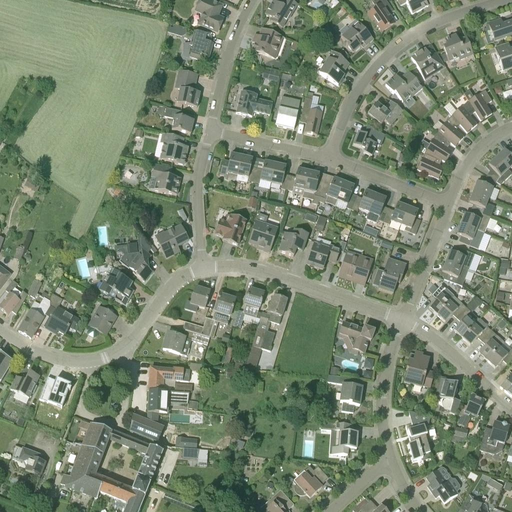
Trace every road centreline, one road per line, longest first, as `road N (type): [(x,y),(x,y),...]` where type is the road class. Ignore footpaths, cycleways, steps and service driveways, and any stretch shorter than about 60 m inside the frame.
road 1 (residential): [(328,157),(354,94),(397,44),(501,0)]
road 2 (residential): [(401,319),(267,272),(202,268)]
road 3 (residential): [(87,362),(81,414),(116,422),(128,370),(120,351)]
road 4 (residential): [(391,460),(382,399),(401,319)]
road 5 (residential): [(511,408),(453,352),(401,319)]
road 6 (residential): [(210,130),(197,184),(202,268)]
road 7 (residential): [(210,130),(231,43),(251,0)]
road 8 (residential): [(447,202),(328,157)]
road 9 (residential): [(401,319),(447,202)]
road 10 (residential): [(328,157),(210,130)]
